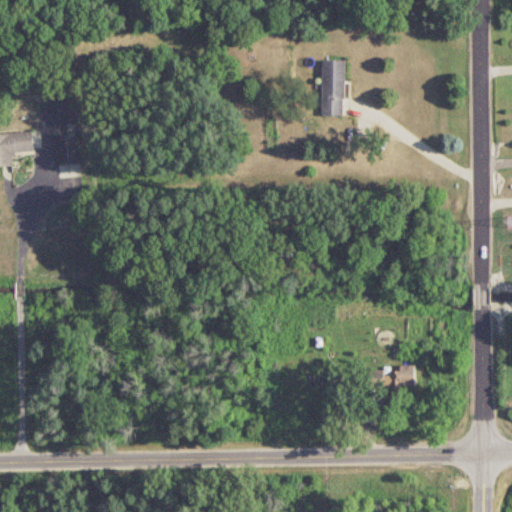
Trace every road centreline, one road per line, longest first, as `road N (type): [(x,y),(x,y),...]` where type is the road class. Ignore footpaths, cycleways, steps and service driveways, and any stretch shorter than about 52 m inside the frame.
road 1 (tertiary): [(0,462),(511,444)]
road 2 (residential): [(481,280),(479,0)]
road 3 (residential): [(482,511),(481,298)]
